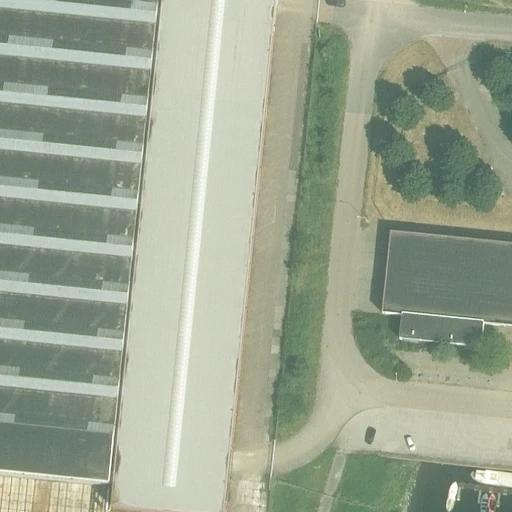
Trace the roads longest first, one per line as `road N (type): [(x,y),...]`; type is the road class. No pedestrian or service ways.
road 1 (unclassified): [(511,413),(374,400),(341,374),(333,356),(356,3)]
road 2 (unclassified): [(511,20),(356,3)]
road 3 (unknown): [(467,16),(467,99),(511,154)]
